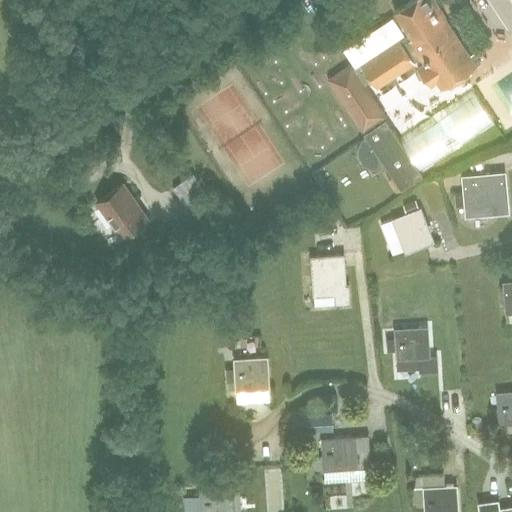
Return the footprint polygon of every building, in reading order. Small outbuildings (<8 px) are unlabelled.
[(443,19),(430,0),(413,0),(396,11),(411,35),(401,41),(400,39),(353,69),(351,64),(328,77),(361,130),(363,129),(365,132),(363,133),(367,138),(363,141),(361,145),(360,150),(360,155),(365,162),(370,165),(374,166),(379,165),(384,163),(401,189),(422,175),(421,172),(482,132),(460,98),(399,139),(385,119),(384,120),(382,117),(383,116),(363,84),(372,78),(378,86),(423,58),(427,64),(419,69),(430,86),(438,81),(442,88),(477,66),(446,18),(443,19)] [(443,0),(448,8),(463,0),(443,0)] [(511,79),(496,87),(510,119),(511,118),(511,79)] [(254,191),(292,168),(242,87),(204,110),(254,191)] [(462,176),(466,216),(510,213),(506,173),(489,174),(489,179),(474,180),(474,175),(462,176)] [(97,201),(120,235),(146,217),(122,184),(97,201)] [(391,219),(404,253),(434,241),(421,208),(391,219)] [(349,285),(345,286),(343,254),(310,257),(313,288),(314,298),(331,297),(332,301),(350,300),(349,285)] [(511,282),(503,283),(505,314),(511,313),(511,282)] [(431,357),(429,326),(396,329),(399,360),(431,357)] [(238,390),(271,388),(268,357),(236,359),(238,390)] [(500,424),(511,423),(511,391),(497,393),(500,424)] [(369,434),(356,435),(323,438),(326,469),(372,465),(369,434)] [(331,480),(361,479),(360,470),(331,471),(331,480)] [(427,511),(460,511),(458,485),(426,488),(427,511)] [(241,511),(239,486),(234,486),(201,489),(202,511),(241,511)] [(499,500),(483,503),(484,511),(511,511),(511,506),(501,508),(499,500)]
